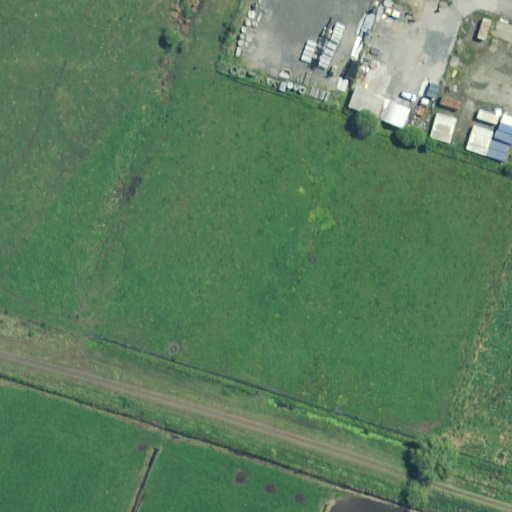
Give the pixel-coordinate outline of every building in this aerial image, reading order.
[(410,5),(396,0),(386,0),(357,83),(382,91),(398,46),(395,45),(410,5)] [(511,25),(500,22),(492,45),(511,51),(511,25)] [(471,68),(450,62),(444,80),(465,87),(471,68)] [(458,105),(444,100),(442,108),(455,113),(458,105)] [(406,104),(398,101),(388,126),(396,129),(406,104)] [(444,110),(435,107),(429,126),(438,129),(444,110)]
